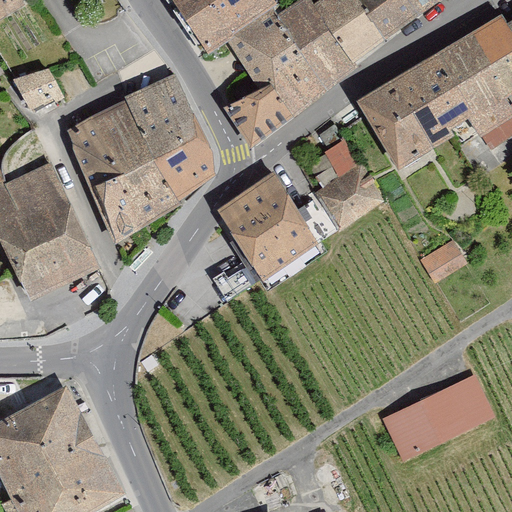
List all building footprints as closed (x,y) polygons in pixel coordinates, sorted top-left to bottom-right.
[(0,0),(0,30),(49,1),(48,0),(0,0)] [(334,0),(320,11),(313,0),(310,0),(290,15),(284,6),(292,0),(177,0),(218,61),(237,48),(261,84),(228,108),(259,147),(450,7),(445,0),(334,0)] [(511,24),(510,22),(367,107),(410,178),(482,131),(489,144),(511,129),(511,24)] [(54,73),(19,83),(38,120),(69,104),(54,73)] [(74,138),(122,250),(219,183),(220,149),(178,81),(74,138)] [(325,191),(320,194),(346,233),(390,203),(338,127),(323,138),(334,153),(310,169),(325,191)] [(0,230),(42,311),(114,273),(59,168),(12,192),(0,167),(0,230)] [(282,178),(226,215),(275,288),(331,250),(282,178)] [(433,283),(467,264),(453,240),(419,259),(433,283)] [(480,379),(387,423),(408,466),(500,423),(480,379)] [(77,392),(0,430),(0,467),(19,506),(10,511),(119,511),(135,504),(77,392)]
